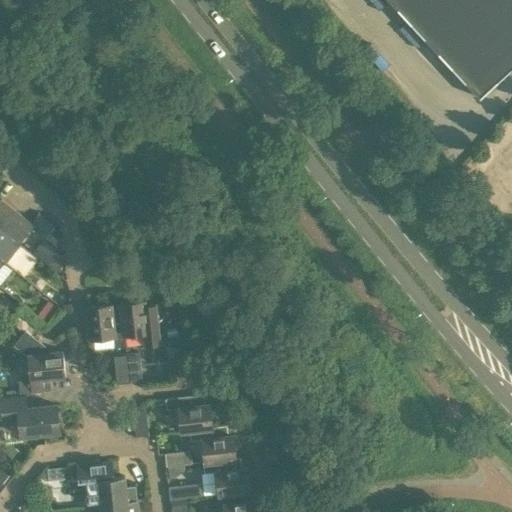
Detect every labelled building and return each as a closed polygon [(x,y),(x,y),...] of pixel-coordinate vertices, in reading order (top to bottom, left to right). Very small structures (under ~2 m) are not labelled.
[(511,0),(388,0),(480,98),(511,68),(511,0)] [(0,228),(17,242),(32,224),(0,199),(0,198),(0,228)] [(44,218),(38,213),(31,221),(37,226),(44,218)] [(18,243),(17,242),(0,228),(0,258),(2,260),(4,261),(18,243)] [(62,255),(44,239),(33,252),(51,267),(62,255)] [(144,305),(144,300),(120,303),(124,346),(124,334),(146,331),(147,343),(159,342),(154,304),(144,305)] [(113,335),(114,347),(124,346),(120,303),(120,308),(111,309),(110,304),(86,307),(89,337),(113,335)] [(0,316),(6,321),(12,313),(2,304),(0,305),(0,316)] [(19,393),(0,395),(0,396),(0,397),(24,394),(43,391),(50,390),(49,377),(65,375),(62,350),(46,352),(45,347),(24,330),(14,344),(26,354),(29,379),(17,380),(19,393)] [(125,353),(126,355),(129,383),(141,381),(138,351),(125,353)] [(116,384),(129,383),(126,355),(113,357),(116,384)] [(202,393),(164,398),(165,407),(177,406),(180,430),(211,427),(208,403),(203,403),(202,393)] [(56,404),(25,408),(24,394),(0,397),(3,420),(18,419),(20,435),(59,430),(56,404)] [(145,410),(132,411),(135,436),(148,434),(145,410)] [(201,439),(204,461),(235,458),(232,434),(227,435),(226,425),(211,427),(188,430),(189,440),(201,439)] [(190,463),(189,451),(164,453),(166,465),(190,463)] [(215,471),(218,494),(249,491),(246,466),(240,467),(240,457),(235,458),(204,461),(202,461),(203,472),(215,471)] [(124,475),(113,476),(111,461),(76,465),(78,482),(86,481),(89,506),(99,505),(99,504),(137,499),(135,485),(125,486),(124,475)] [(62,467),(46,469),(48,480),(63,478),(62,467)] [(202,496),(201,483),(168,487),(169,499),(194,497),(202,496)] [(223,504),(223,511),(255,511),(254,499),(248,500),(249,491),(218,494),(210,494),(211,505),(223,504)] [(137,511),(137,499),(99,504),(99,505),(99,511),(137,511)] [(185,499),(171,501),(172,511),(173,511),(186,511),(185,499)]
